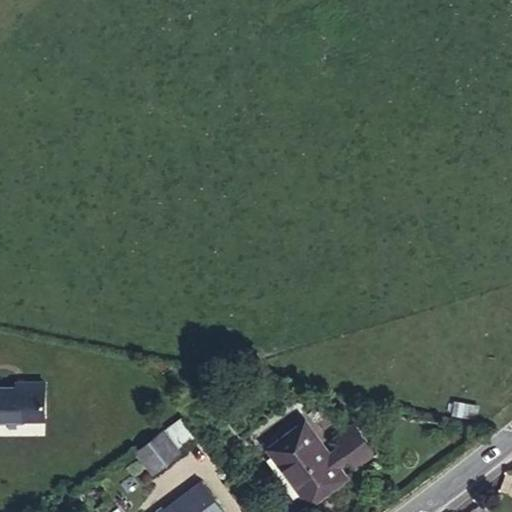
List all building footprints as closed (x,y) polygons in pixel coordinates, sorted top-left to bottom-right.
[(45,381),(27,381),(27,386),(0,386),(0,417),(46,418),(45,381)] [(183,416),(164,431),(179,450),(198,436),(183,416)] [(339,466),(350,457),(356,464),(375,450),(354,422),(335,437),(340,444),(329,452),(305,420),(269,446),(311,503),(347,476),(339,466)] [(179,450),(164,431),(163,429),(150,439),(155,446),(141,456),(153,473),(180,452),(179,450)] [(224,511),(202,481),(159,511),(224,511)]
